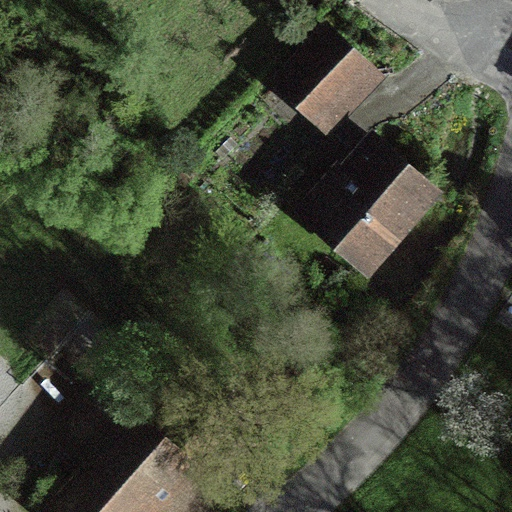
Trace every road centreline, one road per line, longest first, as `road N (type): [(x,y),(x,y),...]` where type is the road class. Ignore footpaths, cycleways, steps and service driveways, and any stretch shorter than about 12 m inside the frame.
road 1 (unclassified): [(511,208),(436,359),(368,450),(307,511)]
road 2 (residential): [(387,0),(449,28),(511,21)]
